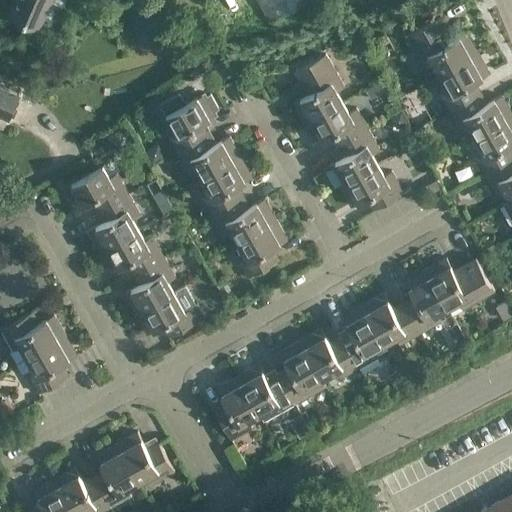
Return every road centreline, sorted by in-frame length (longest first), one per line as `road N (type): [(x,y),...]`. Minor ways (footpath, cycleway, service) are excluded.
road 1 (unclassified): [(251,511),(511,370)]
road 2 (residential): [(164,385),(174,366),(344,265)]
road 3 (residential): [(134,382),(33,204)]
road 4 (residential): [(344,265),(250,98)]
road 5 (residential): [(2,461),(134,382)]
road 6 (residential): [(235,511),(164,385)]
